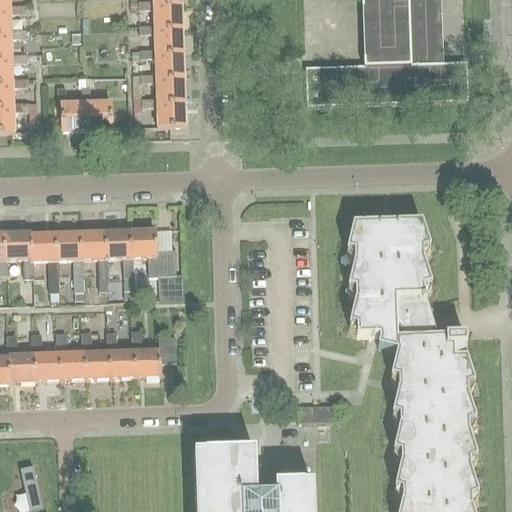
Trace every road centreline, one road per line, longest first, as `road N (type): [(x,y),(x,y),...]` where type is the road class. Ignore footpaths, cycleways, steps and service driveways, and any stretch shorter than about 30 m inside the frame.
road 1 (residential): [(62,421),(217,411),(226,388),(216,184)]
road 2 (residential): [(216,184),(511,173)]
road 3 (residential): [(0,192),(216,184)]
road 4 (residential): [(217,0),(216,184)]
